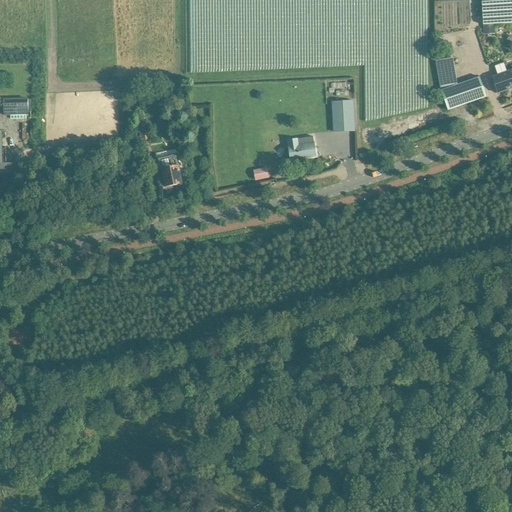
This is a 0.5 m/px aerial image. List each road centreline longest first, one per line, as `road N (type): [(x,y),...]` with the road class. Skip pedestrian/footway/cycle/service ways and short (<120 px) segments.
road 1 (tertiary): [(0,258),(326,195),(511,129)]
road 2 (unclassified): [(0,432),(346,331)]
road 3 (track): [(346,331),(511,279)]
